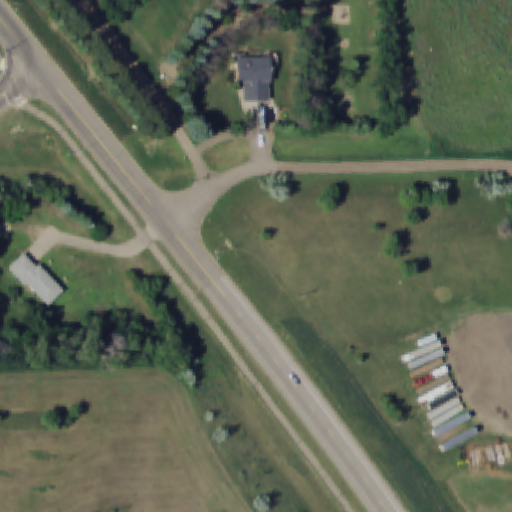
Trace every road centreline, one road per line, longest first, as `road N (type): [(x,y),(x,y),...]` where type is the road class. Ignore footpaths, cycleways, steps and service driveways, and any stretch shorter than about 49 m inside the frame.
road 1 (residential): [(167,223),(237,176),(511,167)]
road 2 (primary): [(212,283),(382,511)]
road 3 (primary): [(40,68),(212,283)]
